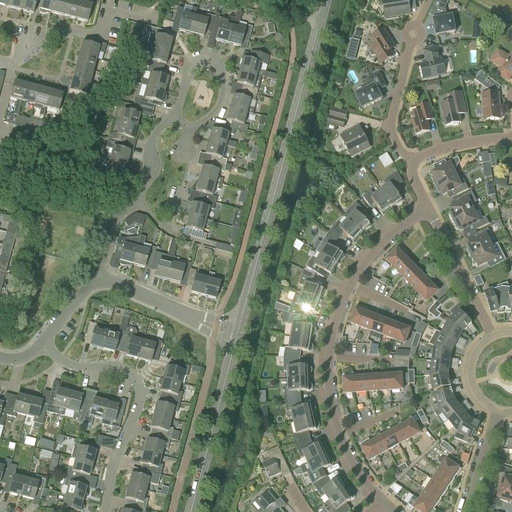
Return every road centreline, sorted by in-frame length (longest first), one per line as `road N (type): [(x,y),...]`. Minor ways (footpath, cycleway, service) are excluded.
road 1 (tertiary): [(237,333),(319,20)]
road 2 (residential): [(105,511),(143,393),(129,371),(107,363),(74,367),(41,347)]
road 3 (tertiary): [(190,511),(237,333)]
road 4 (residential): [(165,124),(207,124),(219,79),(208,68),(190,68),(170,118)]
road 5 (residential): [(14,67),(19,51),(38,37),(96,39),(111,16),(151,22)]
road 6 (residential): [(99,279),(237,333)]
road 7 (residential): [(413,160),(398,150),(391,129),(413,34)]
road 8 (residential): [(488,332),(428,210)]
